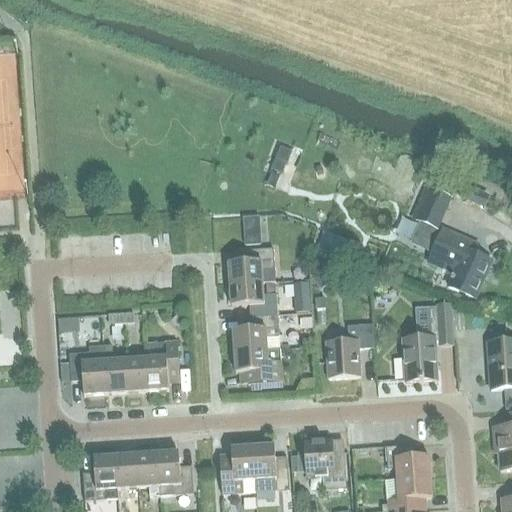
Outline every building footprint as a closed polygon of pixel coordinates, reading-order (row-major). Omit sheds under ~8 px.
[(280,148),(272,171),(283,175),(292,152),(280,148)] [(437,231),(450,200),(430,192),(417,222),(437,231)] [(478,192),(472,205),(484,210),(490,197),(478,192)] [(19,230),(25,229),(23,209),(26,209),(24,193),(15,194),(19,230)] [(446,261),(460,267),(450,289),(476,301),(492,264),(476,257),(479,248),(444,233),(430,264),(442,269),(446,261)] [(260,235),(245,236),(246,248),(260,247),(260,235)] [(231,288),(264,286),(277,285),(275,251),(247,253),(247,265),(230,266),(231,288)] [(325,268),(314,276),(321,286),(332,277),(325,268)] [(265,297),(264,286),(231,288),(233,310),(250,309),(251,319),(279,318),(278,297),(265,297)] [(295,301),(296,316),(311,315),(310,300),(295,301)] [(326,302),(317,302),(318,312),(326,311),(326,302)] [(431,342),(402,344),(405,385),(437,383),(435,349),(453,348),(451,308),(429,310),(431,342)] [(68,325),(68,315),(59,315),(58,340),(81,341),(81,326),(68,325)] [(135,325),(134,316),(122,317),(122,326),(135,325)] [(122,326),(122,317),(109,318),(109,326),(122,326)] [(281,340),(279,318),(251,319),(252,332),(234,333),(236,355),(281,351),(281,340)] [(349,344),(326,345),(329,382),(361,380),(359,352),(375,351),(373,327),(348,329),(349,344)] [(122,329),(113,330),(114,342),(123,341),(122,329)] [(507,332),(491,333),(492,345),(508,344),(507,332)] [(511,390),(511,343),(508,344),(492,345),(488,345),(491,392),(506,391),(511,390)] [(178,345),(144,347),(145,362),(146,362),(148,395),(169,393),(168,379),(180,378),(178,345)] [(127,396),(125,363),(114,364),(112,348),(103,349),(106,397),(127,396)] [(106,397),(103,349),(89,350),(90,356),(69,357),(71,385),(83,384),(84,399),(106,397)] [(283,386),(282,364),(281,351),(236,355),(237,376),(255,375),(256,388),(283,386)] [(145,362),(125,363),(127,396),(148,395),(146,362),(145,362)] [(496,455),(499,455),(501,474),(511,472),(511,416),(507,417),(508,429),(494,430),(496,455)] [(404,434),(419,434),(419,422),(404,422),(404,434)] [(309,480),(324,479),(325,493),(348,491),(344,448),(332,449),(332,445),(306,447),(309,480)] [(398,472),(398,482),(432,479),(431,459),(416,459),(416,448),(387,450),(389,472),(398,472)] [(275,449),(253,450),(256,496),(290,494),(288,460),(276,461),(275,449)] [(256,496),(253,450),(232,452),(233,464),(221,465),(223,499),(256,496)] [(179,455),(158,457),(160,489),(161,499),(173,498),(194,497),(192,469),(180,470),(179,455)] [(158,457),(137,458),(139,491),(149,490),(150,500),(161,499),(160,489),(158,457)] [(139,491),(137,458),(116,460),(118,492),(139,491)] [(95,476),(83,477),(85,505),(107,503),(119,502),(118,492),(116,460),(94,461),(95,476)] [(433,500),(432,479),(398,482),(400,503),(396,503),(396,507),(384,508),(383,511),(420,511),(419,501),(433,500)] [(511,511),(511,501),(502,502),(502,511),(511,511)]
